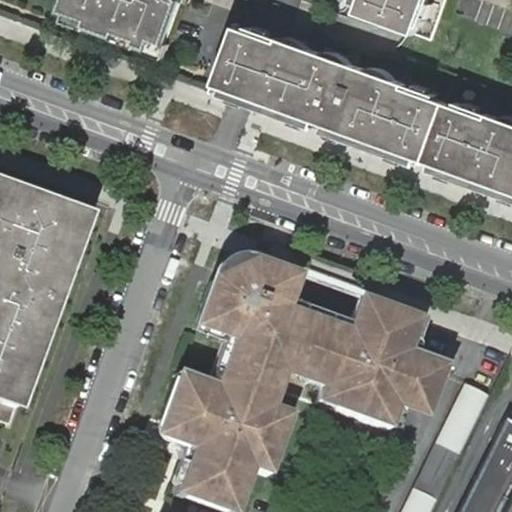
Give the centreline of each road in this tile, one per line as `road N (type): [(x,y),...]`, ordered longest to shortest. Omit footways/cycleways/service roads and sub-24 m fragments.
road 1 (residential): [(190,154),(60,511)]
road 2 (tertiary): [(511,271),(190,154)]
road 3 (tertiary): [(190,154),(0,85)]
